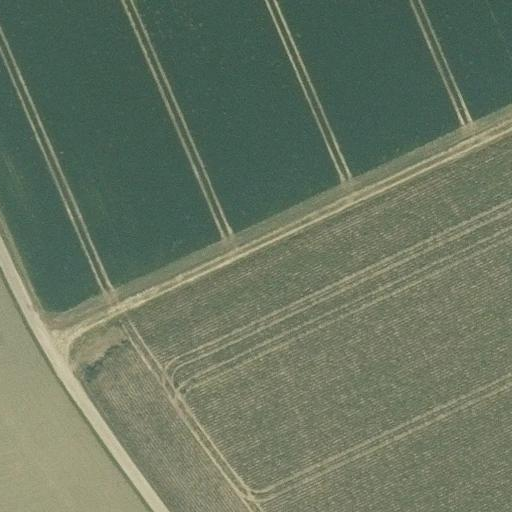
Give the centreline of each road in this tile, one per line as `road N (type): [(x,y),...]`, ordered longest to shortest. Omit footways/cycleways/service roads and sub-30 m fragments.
road 1 (track): [(44,344),(511,123)]
road 2 (unclassified): [(0,243),(44,344),(158,511)]
